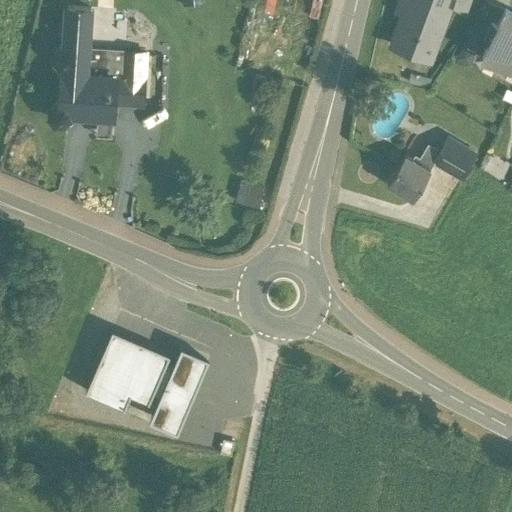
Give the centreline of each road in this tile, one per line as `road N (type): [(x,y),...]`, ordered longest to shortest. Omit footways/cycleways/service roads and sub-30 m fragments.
road 1 (tertiary): [(0,201),(180,280)]
road 2 (tertiary): [(309,186),(357,0)]
road 3 (tertiary): [(367,346),(511,432)]
